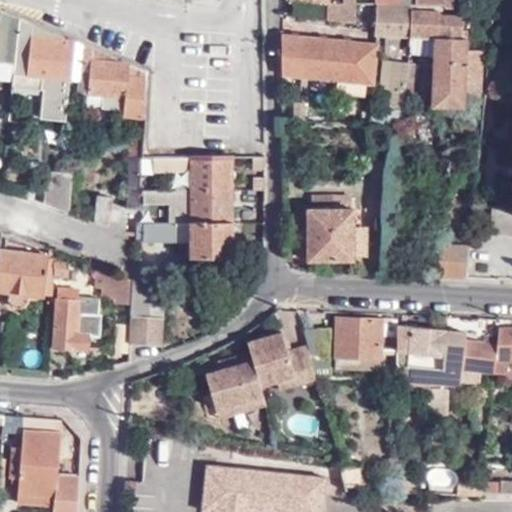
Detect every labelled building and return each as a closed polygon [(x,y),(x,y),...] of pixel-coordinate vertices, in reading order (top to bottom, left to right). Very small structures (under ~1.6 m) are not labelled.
[(327,4),(328,19),(355,23),(354,0),(344,0),(345,4),(327,4)] [(494,9),(495,0),(482,0),(482,8),(494,9)] [(413,4),(401,4),(376,3),(374,34),(410,35),(413,10),(413,4)] [(410,35),(410,39),(434,40),(430,107),(480,110),(483,48),(468,48),(468,38),(460,38),(462,15),(440,16),(440,11),(413,10),(410,35)] [(0,62),(14,64),(18,18),(1,11),(0,16),(0,62)] [(79,57),(80,45),(42,29),(18,18),(14,64),(13,72),(12,75),(41,77),(40,86),(40,93),(43,94),(40,124),(63,125),(66,87),(68,87),(70,57),(79,57)] [(280,35),(281,74),(373,84),(376,45),(280,35)] [(425,57),(425,41),(407,41),(407,57),(425,57)] [(139,159),(143,72),(80,45),(79,57),(77,87),(86,88),(86,107),(122,108),(122,117),(135,117),(134,137),(129,137),(128,159),(139,159)] [(383,58),(379,91),(388,92),(386,108),(370,105),(369,122),(369,128),(401,129),(402,123),(404,96),(408,61),(383,58)] [(408,61),(404,96),(416,97),(420,62),(408,61)] [(13,72),(14,64),(0,62),(0,78),(12,79),(12,75),(13,72)] [(12,84),(40,86),(41,77),(12,75),(12,79),(12,84)] [(291,119),(304,120),(305,100),(291,100),(291,119)] [(174,158),(149,158),(149,168),(161,167),(161,169),(174,170),(174,158)] [(230,192),(229,158),(189,158),(189,188),(173,188),(173,193),(230,192)] [(138,193),(139,159),(128,159),(126,193),(138,193)] [(46,173),(43,204),(67,214),(71,174),(46,173)] [(231,225),(230,192),(173,193),(138,193),(126,193),(125,210),(143,210),(144,207),(168,208),(168,225),(231,225)] [(97,196),(95,224),(124,235),(125,210),(109,203),(109,197),(97,196)] [(354,260),(354,248),(354,222),(354,208),(351,208),(352,196),(331,196),(331,208),(308,208),(307,259),(354,260)] [(511,204),(497,204),(495,233),(511,234),(511,204)] [(354,222),(354,248),(371,248),(372,222),(354,222)] [(231,265),(231,225),(168,225),(168,228),(136,227),(136,233),(142,233),(142,242),(189,242),(189,258),(192,258),(192,269),(215,269),(215,264),(231,265)] [(51,295),(52,275),(53,274),(53,262),(53,256),(54,250),(48,248),(47,255),(32,253),(32,249),(0,236),(1,231),(0,230),(0,289),(9,290),(9,299),(13,306),(22,306),(27,300),(28,293),(51,295)] [(436,275),(465,277),(469,244),(438,243),(436,275)] [(53,262),(53,274),(67,274),(68,256),(53,256),(53,262)] [(113,303),(129,304),(130,280),(104,269),(95,266),(94,275),(96,275),(95,287),(102,287),(101,297),(114,298),(113,303)] [(149,288),(130,280),(129,304),(129,315),(147,316),(149,288)] [(52,346),(88,349),(89,336),(99,336),(100,314),(97,314),(98,298),(77,297),(77,289),(57,288),(57,297),(56,297),(52,346)] [(333,356),(379,358),(380,348),(397,348),(397,332),(398,324),(398,317),(335,314),(333,356)] [(160,317),(147,316),(129,315),(127,342),(157,344),(160,317)] [(511,322),(502,322),(500,337),(495,366),(495,369),(503,369),(504,355),(511,355),(511,322)] [(126,356),(126,324),(113,324),(113,356),(126,356)] [(399,388),(412,389),(413,383),(429,385),(448,387),(449,380),(444,370),(448,329),(398,324),(397,332),(397,348),(397,363),(397,365),(399,365),(399,388)] [(329,328),(303,329),(307,345),(315,375),(330,376),(331,359),(329,359),(329,328)] [(315,375),(307,345),(287,350),(281,331),(248,340),(250,350),(259,384),(276,379),(293,375),(296,383),(315,377),(315,375)] [(459,366),(494,371),(495,369),(495,366),(500,337),(483,334),(482,341),(463,338),(459,366)] [(259,384),(250,350),(218,360),(220,368),(205,373),(215,407),(233,402),(236,411),(265,404),(259,384)] [(502,373),(511,374),(511,355),(504,355),(503,369),(502,373)] [(333,368),(379,369),(379,358),(333,356),(333,368)] [(220,368),(218,360),(204,372),(205,373),(220,368)] [(279,388),(296,383),(293,375),(276,379),(279,388)] [(217,417),(236,411),(233,402),(215,407),(217,417)] [(53,506),(55,483),(60,431),(22,427),(20,447),(17,477),(14,503),(53,506)] [(17,477),(20,447),(9,445),(6,476),(17,477)] [(378,466),(378,490),(395,490),(395,470),(396,456),(385,455),(385,466),(378,466)] [(199,510),(208,510),(213,465),(204,464),(199,510)] [(208,511),(318,511),(322,477),(213,465),(208,510),(208,511)] [(395,470),(395,490),(404,490),(404,470),(395,470)] [(426,491),(428,492),(440,492),(441,477),(428,475),(426,491)] [(440,492),(476,493),(477,488),(478,478),(442,475),(441,477),(440,492)] [(477,488),(511,492),(511,478),(499,477),(498,480),(478,478),(477,488)]
